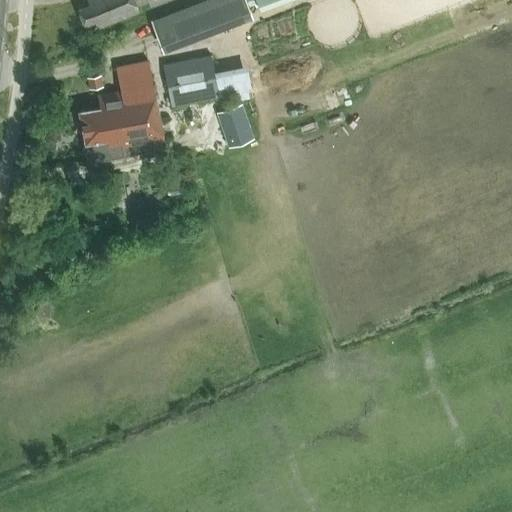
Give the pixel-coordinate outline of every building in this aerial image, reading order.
[(137,12),(134,6),(147,1),(149,8),(170,0),(87,0),(89,4),(78,8),(84,24),(95,20),(98,27),(137,12)] [(250,16),(243,0),(195,0),(149,18),(161,51),(250,16)] [(287,0),(254,0),(258,11),(287,0)] [(216,96),(214,83),(207,54),(162,63),(171,105),(216,96)] [(110,122),(158,112),(147,60),(116,67),(121,91),(98,95),(100,107),(79,111),(83,132),(111,127),(110,122)] [(101,85),(98,73),(85,76),(87,88),(101,85)] [(252,136),(240,102),(214,111),(225,146),(252,136)] [(84,141),(85,144),(82,147),(83,153),(87,155),(89,161),(123,154),(121,147),(163,139),(158,112),(110,122),(111,127),(83,132),(85,141),(84,141)]
